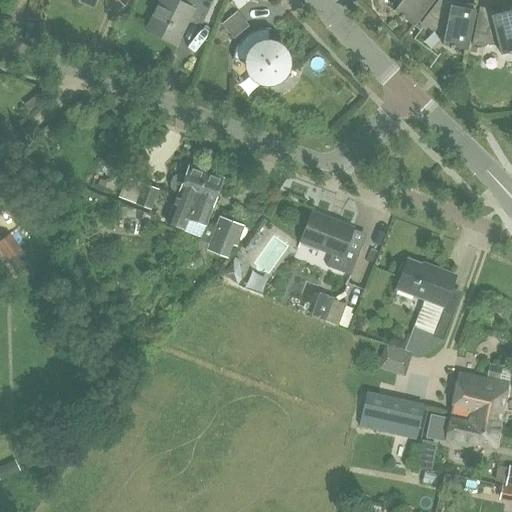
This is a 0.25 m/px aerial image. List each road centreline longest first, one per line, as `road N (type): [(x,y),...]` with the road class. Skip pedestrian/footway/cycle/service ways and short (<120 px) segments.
road 1 (residential): [(338,171),(0,52)]
road 2 (residential): [(509,231),(338,171)]
road 3 (unclassified): [(511,198),(407,91)]
road 4 (unclassified): [(407,91),(317,0)]
